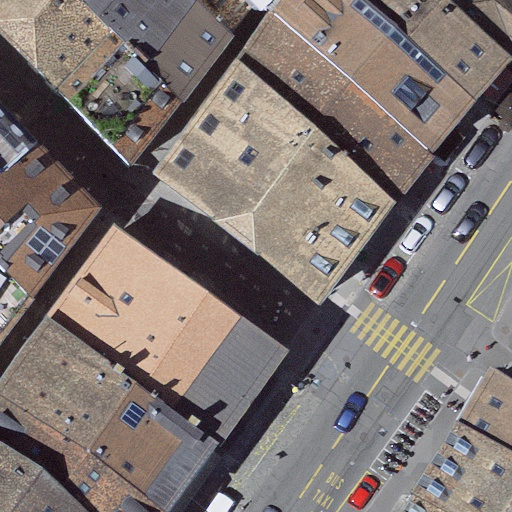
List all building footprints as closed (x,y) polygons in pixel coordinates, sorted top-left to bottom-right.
[(0,0),(0,40),(47,86),(106,13),(91,0),(0,0)] [(91,0),(106,13),(195,93),(240,37),(198,0),(91,0)] [(198,0),(240,37),(268,3),(264,0),(198,0)] [(311,0),(295,20),(465,145),(502,101),(372,0),(311,0)] [(511,0),(372,0),(502,101),(511,88),(511,0)] [(106,13),(47,86),(137,167),(195,93),(106,13)] [(262,62),(430,184),(465,145),(295,20),(262,62)] [(430,184),(262,62),(228,108),(166,188),(332,318),(430,184)] [(0,179),(18,162),(0,144),(0,179)] [(0,273),(33,305),(89,229),(18,162),(0,179),(0,273)] [(115,252),(62,325),(237,453),(288,378),(115,252)] [(0,348),(33,305),(0,273),(0,348)] [(62,325),(9,398),(147,511),(194,511),(237,453),(62,325)] [(511,511),(511,373),(499,366),(411,501),(428,511),(511,511)] [(147,511),(9,398),(0,409),(0,457),(68,511),(147,511)] [(68,511),(0,457),(0,511),(68,511)] [(404,511),(428,511),(411,501),(404,511)]
